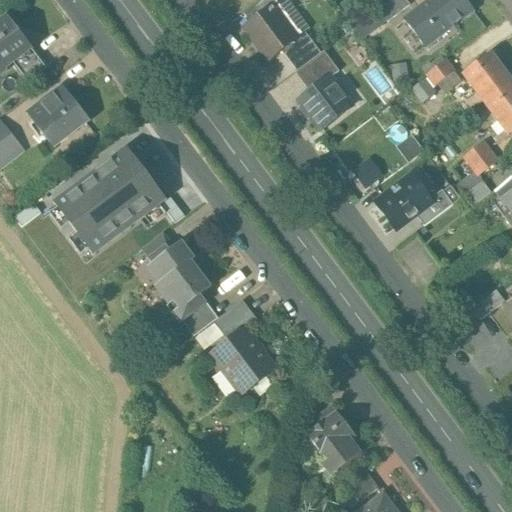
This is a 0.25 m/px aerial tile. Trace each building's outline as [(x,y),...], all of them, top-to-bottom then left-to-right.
[(271,0),(260,0),(242,14),(249,23),(272,7),(275,5),(271,0)] [(405,0),(392,0),(378,11),(387,23),(410,6),(405,0)] [(463,0),(431,0),(404,21),(424,47),(472,11),(463,0)] [(249,23),(243,28),(267,61),(280,52),(296,40),(295,39),(272,7),(249,23)] [(7,19),(0,24),(0,73),(4,71),(3,69),(11,62),(29,48),(7,19)] [(321,55),(304,32),(295,39),(296,40),(280,52),(296,73),(321,55)] [(29,48),(11,62),(28,83),(47,68),(30,47),(29,48)] [(511,84),(490,55),(463,75),(486,105),(486,106),(511,85),(511,84)] [(444,62),(426,76),(434,87),(453,73),(444,62)] [(511,85),(486,106),(508,135),(511,131),(511,85)] [(62,88),(27,114),(51,145),(52,144),(50,141),(70,126),(74,132),(88,121),(62,88)] [(0,162),(20,147),(0,122),(0,162)] [(482,145),(465,158),(479,177),(496,164),(482,145)] [(129,150),(55,204),(93,256),(167,202),(129,150)] [(366,189),(384,175),(370,157),(352,171),(366,189)] [(411,177),(376,204),(396,231),(432,204),(411,177)] [(511,182),(497,194),(511,214),(511,182)] [(490,193),(483,183),(465,196),(473,206),(490,193)] [(159,237),(141,250),(148,260),(166,247),(159,237)] [(193,260),(180,243),(170,251),(166,247),(148,260),(152,266),(146,271),(157,286),(155,287),(180,320),(202,304),(197,299),(210,289),(190,263),(193,260)] [(496,292),(472,310),(480,321),(504,303),(496,292)] [(218,320),(213,323),(228,342),(245,330),(257,321),(242,302),(218,320)] [(202,304),(180,320),(194,338),(213,323),(218,320),(216,318),(214,320),(202,304)] [(245,330),(228,342),(211,355),(241,396),(276,371),(245,330)] [(355,439),(336,414),(306,435),(313,444),(301,453),(309,463),(321,455),(325,460),(321,463),(331,477),(360,455),(351,443),(355,439)] [(345,511),(377,488),(364,472),(348,492),(342,507),(340,511),(345,511)] [(397,511),(383,492),(356,511),(397,511)] [(340,511),(342,507),(326,502),(322,511),(340,511)]
